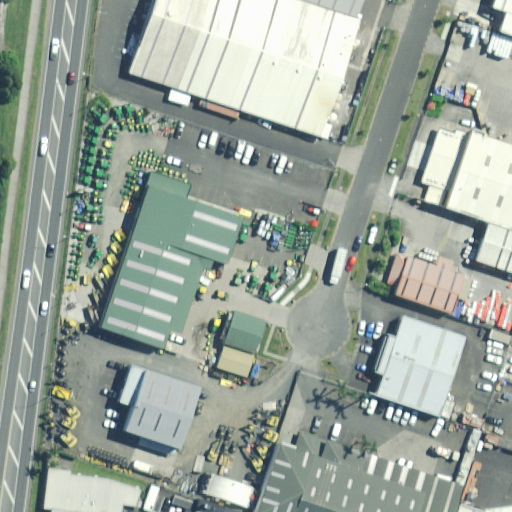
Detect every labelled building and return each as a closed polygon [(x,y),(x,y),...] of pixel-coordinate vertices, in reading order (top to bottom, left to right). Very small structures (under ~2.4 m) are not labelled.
[(155,0),(131,74),(324,137),(364,18),(359,15),(313,0),(155,0)] [(313,0),(359,15),(363,0),(313,0)] [(511,0),(494,0),(493,4),(507,9),(511,10),(511,0)] [(511,31),(511,10),(507,9),(501,28),(511,31)] [(450,208),(475,134),(459,128),(457,132),(441,127),(423,182),(431,185),(426,200),(450,208)] [(511,143),(476,131),(475,134),(450,208),(493,221),(511,227),(511,143)] [(193,185),(154,172),(102,327),(166,348),(172,330),(184,334),(205,268),(213,271),(216,260),(231,265),(247,216),(188,197),(193,185)] [(511,271),(511,227),(493,221),(480,261),(511,271)] [(475,284),(415,264),(403,302),(462,322),(475,284)] [(268,321),(237,311),(226,346),(256,356),(268,321)] [(469,337),(406,316),(399,337),(391,334),(378,373),(387,375),(380,395),(443,416),(469,337)] [(256,356),(226,346),(219,368),(249,378),(256,356)] [(137,407),(149,370),(135,366),(123,402),(137,407)] [(204,388),(149,370),(137,407),(129,432),(184,450),(204,388)] [(297,448),(284,444),(261,511),(460,511),(463,506),(468,485),(302,432),(297,448)] [(262,475),(272,445),(252,438),(242,468),(262,475)] [(72,471),(50,469),(46,508),(54,510),(53,511),(123,511),(124,504),(137,506),(143,490),(110,480),(72,475),(72,471)] [(241,511),(201,499),(197,511),(241,511)]
